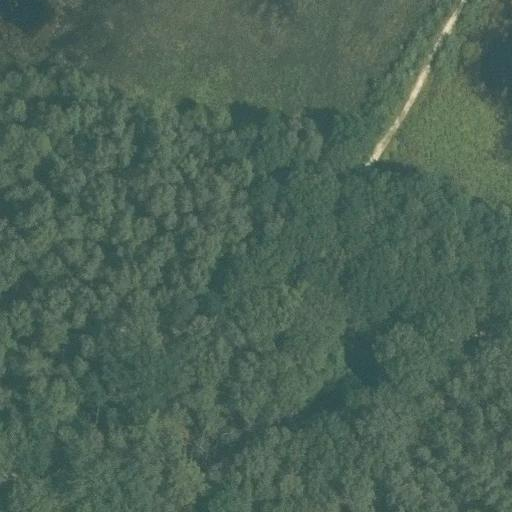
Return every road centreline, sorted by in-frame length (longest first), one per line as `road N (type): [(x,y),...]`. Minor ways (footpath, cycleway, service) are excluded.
road 1 (track): [(233,328),(268,326),(446,373),(511,378)]
road 2 (track): [(233,328),(166,347),(0,446)]
